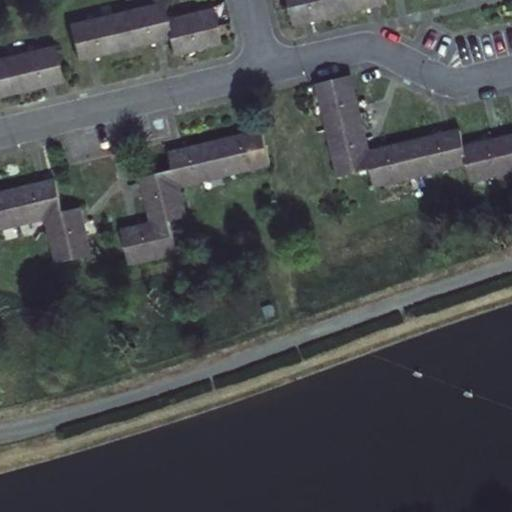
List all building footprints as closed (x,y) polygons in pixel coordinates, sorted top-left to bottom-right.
[(286,0),(293,25),(339,14),(387,3),(386,0),(286,0)] [(159,4),(113,15),(68,26),(76,59),(121,49),(166,38),(171,55),(219,43),(210,10),(162,21),(159,4)] [(0,94),(15,91),(61,81),(53,47),(7,58),(0,59),(0,94)] [(511,136),(508,137),(462,148),(459,132),(413,143),(383,150),(376,151),(368,153),(364,139),(363,131),(360,123),(358,114),(357,107),(349,77),(316,85),(328,131),(338,177),(372,169),(376,186),(421,175),(466,164),(471,182),(511,171),(511,136)] [(177,250),(170,219),(184,216),(178,187),(223,176),(271,166),(262,131),(216,142),(170,153),(173,168),(140,176),(143,187),(144,195),(152,224),(138,227),(130,229),(122,231),(129,261),(177,250)] [(55,181),(9,192),(0,193),(0,229),(17,226),(45,219),(56,264),(91,256),(84,225),(82,218),(80,211),(63,215),(55,181)]
